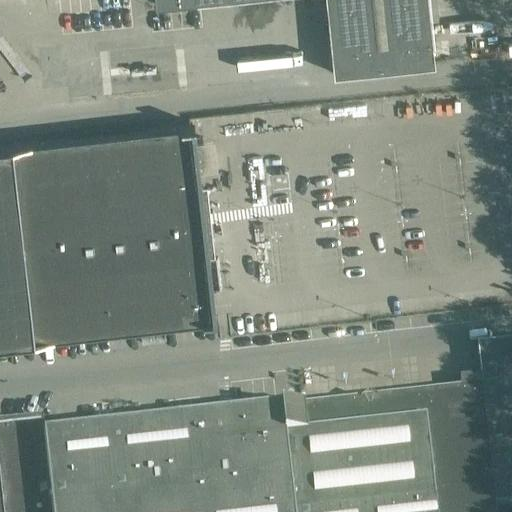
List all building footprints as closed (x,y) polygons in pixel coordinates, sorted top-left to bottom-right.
[(427,0),(154,0),(154,4),(190,0),(325,0),(333,73),(434,62),(427,0)] [(0,342),(213,318),(191,124),(0,145),(0,342)] [(511,344),(476,348),(480,389),(494,509),(511,506),(511,344)] [(301,408),(291,410),(303,511),(494,511),(494,509),(480,389),(301,408)] [(281,411),(44,438),(52,511),(303,511),(291,410),(281,411)] [(41,418),(0,422),(0,511),(52,511),(44,438),(41,418)]
